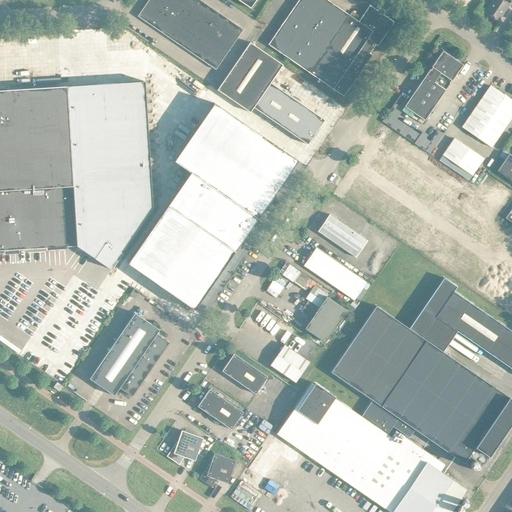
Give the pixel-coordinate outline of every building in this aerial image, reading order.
[(146,0),(138,13),(216,67),(244,26),(205,0),(146,0)] [(297,0),(268,41),(344,93),(372,52),(370,50),(376,42),(378,43),(395,19),(384,12),(385,10),(385,8),(381,5),(379,6),(378,7),(370,2),(359,18),(332,0),(297,0)] [(507,0),(491,0),(485,9),(499,18),(510,2),(507,0)] [(254,104),(308,142),(325,117),(271,79),(283,61),(250,39),(217,87),(250,109),(254,104)] [(443,48),(432,64),(431,67),(430,66),(404,104),(425,118),(434,105),(451,80),(450,80),(452,77),(452,78),(463,62),(443,48)] [(145,78),(0,87),(0,247),(7,247),(7,249),(11,249),(17,249),(17,247),(77,243),(112,266),(153,206),(145,78)] [(492,145),(511,115),(511,97),(490,83),(462,124),(492,145)] [(191,169),(128,260),(195,306),(298,156),(214,99),(174,157),(191,169)] [(391,126),(343,195),(511,311),(511,292),(482,272),(501,245),(511,252),(511,232),(492,219),(511,190),(511,187),(489,172),(479,187),(391,126)] [(443,152),(472,173),(484,156),(454,136),(443,152)] [(497,168),(511,178),(511,153),(509,151),(497,168)] [(318,228),(356,254),(367,238),(329,211),(318,228)] [(304,262),(354,297),(366,280),(316,245),(304,262)] [(444,275),(409,326),(443,349),(457,328),(511,366),(511,328),(454,288),(457,284),(444,275)] [(305,325),(325,339),(347,308),(327,294),(305,325)] [(443,349),(409,326),(376,303),(331,369),(372,397),(361,414),(312,380),(277,431),(394,511),(448,511),(466,486),(440,469),(445,462),(396,428),(391,435),(387,432),(393,424),(409,435),(415,427),(475,468),(480,461),(469,453),(475,445),(489,454),(511,420),(511,396),(443,349)] [(89,376),(114,393),(119,385),(132,393),(169,339),(157,331),(159,327),(135,310),(89,376)] [(284,342),(270,362),(295,379),(309,359),(284,342)] [(222,368),(256,391),(268,374),(234,350),(222,368)] [(57,379),(54,384),(60,388),(63,383),(57,379)] [(197,403),(231,427),(243,410),(209,387),(197,403)] [(167,453),(181,463),(179,461),(184,454),(195,458),(203,435),(182,427),(178,438),(177,438),(167,453)] [(199,476),(214,485),(212,484),(217,477),(227,480),(235,457),(214,450),(210,461),(199,476)]
